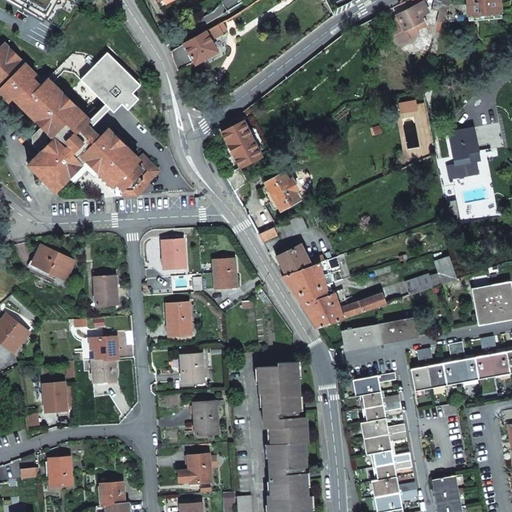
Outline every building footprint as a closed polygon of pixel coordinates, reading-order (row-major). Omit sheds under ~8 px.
[(10,0),(43,18),(45,15),(53,20),(51,23),(61,29),(78,0),(10,0)] [(326,0),(333,14),(347,7),(344,0),(326,0)] [(433,0),(431,9),(439,12),(441,4),(441,0),(433,0)] [(501,18),(499,0),(466,0),(468,20),(501,18)] [(422,2),(396,15),(400,22),(397,23),(393,35),(398,44),(418,34),(416,30),(423,26),(427,24),(422,14),(427,12),(422,2)] [(443,21),(444,21),(447,6),(441,4),(439,12),(437,22),(443,21)] [(172,56),(178,69),(192,62),(193,61),(214,49),(215,49),(210,40),(222,33),(221,32),(226,29),(222,21),(171,51),(172,56)] [(437,22),(428,59),(434,60),(443,21),(437,22)] [(124,196),(139,195),(150,184),(145,179),(142,181),(141,182),(139,182),(138,181),(137,180),(137,179),(137,178),(137,177),(142,171),(151,180),(160,170),(145,155),(141,160),(137,163),(133,159),(135,154),(126,145),(120,146),(113,139),(114,133),(109,128),(101,137),(91,128),(111,108),(115,112),(123,104),(129,111),(140,99),(134,93),(142,85),(108,53),(81,80),(107,105),(87,124),(83,120),(85,114),(49,79),(42,87),(33,78),(37,74),(6,44),(0,49),(0,91),(10,101),(14,98),(43,127),(34,136),(33,143),(42,152),(29,165),(56,193),(71,177),(69,172),(77,164),(82,166),(84,164),(88,168),(93,166),(97,163),(100,167),(99,172),(108,181),(113,179),(117,183),(124,190),(124,196)] [(214,49),(193,61),(195,65),(217,53),(214,49)] [(399,114),(416,111),(414,102),(398,105),(399,114)] [(262,156),(244,120),(221,132),(239,167),(262,156)] [(454,164),(451,165),(454,178),(478,173),(475,158),(474,152),(478,151),(474,128),(448,132),(454,164)] [(126,145),(114,133),(113,139),(120,146),(126,145)] [(69,172),(71,177),(82,166),(77,164),(69,172)] [(264,182),(266,185),(279,207),(281,210),(299,200),(296,194),(299,192),(302,198),(308,195),(307,192),(309,190),(311,186),(311,182),(311,179),(310,175),(307,172),(304,170),(301,169),(297,168),(294,169),(292,166),(286,170),(287,172),(284,174),(283,172),(264,182)] [(234,191),(244,183),(238,171),(226,177),(234,191)] [(249,190),(244,182),(244,183),(234,191),(238,198),(249,190)] [(279,207),(266,185),(261,188),(265,196),(269,202),(274,210),(279,207)] [(445,202),(448,216),(458,214),(455,200),(445,202)] [(307,228),(301,214),(274,226),(277,234),(274,236),(284,239),(307,228)] [(458,214),(448,216),(450,226),(460,224),(458,214)] [(277,234),(274,226),(258,234),(262,241),(274,236),(277,234)] [(176,265),(186,264),(185,238),(163,240),(165,268),(176,268),(176,265)] [(75,261),(42,245),(33,264),(66,279),(75,261)] [(276,257),(286,275),(312,266),(311,263),(309,264),(300,246),(290,251),(284,254),(276,257)] [(311,263),(312,266),(320,263),(325,261),(323,256),(310,260),(311,263)] [(440,274),(443,284),(458,279),(449,256),(435,261),(440,274)] [(228,284),(238,283),(236,258),(214,259),(215,272),(203,273),(204,289),(228,287),(228,284)] [(282,276),(318,328),(387,304),(383,292),(377,295),(376,293),(370,295),(371,297),(340,308),(335,293),(332,294),(331,291),(329,292),(326,284),(334,282),(333,279),(326,281),(320,263),(312,266),(286,275),(282,276)] [(410,296),(434,287),(430,276),(429,274),(405,282),(410,296)] [(434,287),(443,284),(440,274),(430,276),(434,287)] [(107,302),(119,301),(116,276),(95,277),(97,306),(107,305),(107,302)] [(480,313),(511,307),(511,299),(510,288),(511,287),(511,285),(511,281),(475,287),(480,313)] [(397,286),(401,299),(410,296),(405,282),(396,285),(397,286)] [(383,292),(387,304),(401,299),(397,286),(382,290),(383,292)] [(180,331),(192,330),(190,302),(167,303),(169,336),(181,335),(180,331)] [(0,336),(2,338),(0,340),(0,341),(13,352),(30,333),(7,314),(0,322),(0,336)] [(355,346),(348,348),(348,351),(416,338),(412,318),(344,331),(346,341),(353,339),(355,346)] [(411,369),(415,390),(511,372),(511,332),(511,333),(511,350),(497,353),(494,335),(480,338),(484,356),(466,359),(463,341),(448,344),(452,362),(434,365),(430,347),(417,349),(420,367),(411,369)] [(115,358),(119,358),(118,336),(95,338),(96,349),(96,359),(115,358)] [(346,341),(348,348),(355,346),(353,339),(346,341)] [(201,348),(182,349),(183,355),(182,355),(183,383),(205,381),(204,353),(201,353),(201,348)] [(117,380),(115,358),(96,359),(92,359),(94,382),(117,380)] [(76,377),(75,360),(65,361),(67,377),(76,377)] [(300,404),(303,404),(301,370),(298,370),(297,361),(278,362),(278,366),(261,367),(261,376),(258,376),(260,393),(262,393),(264,423),(267,422),(267,428),(270,428),(271,436),(274,436),(275,443),(272,443),(272,450),(269,450),(271,495),(268,495),(270,511),(273,511),(272,511),(312,511),(312,502),(309,503),(308,479),(304,479),(304,472),(304,466),(307,466),(306,457),(303,457),(302,450),(306,449),(305,442),(308,441),(308,432),(305,432),(304,416),(300,416),(300,410),(300,404)] [(420,511),(420,510),(406,511),(403,511),(401,498),(418,495),(415,481),(398,484),(395,469),(412,466),(410,452),(393,455),(390,440),(407,437),(404,423),(387,426),(385,412),(402,408),(399,394),(382,397),(380,383),(397,380),(395,372),(353,380),(356,396),(361,395),(366,422),(361,422),(367,453),(372,453),(376,479),(372,480),(378,511),(382,510),(382,511),(420,511)] [(68,411),(66,382),(44,383),(46,412),(68,411)] [(218,401),(194,402),(196,435),(220,433),(218,401)] [(39,425),(38,413),(29,414),(30,426),(39,425)] [(190,481),(191,483),(201,483),(201,480),(212,479),(212,464),(218,463),(217,453),(211,453),(189,454),(190,469),(190,481)] [(60,460),(60,457),(49,458),(51,486),(72,485),(71,460),(60,460)] [(190,481),(190,469),(178,470),(179,481),(190,481)] [(441,511),(461,511),(455,475),(435,478),(441,511)] [(213,491),(212,479),(201,480),(201,483),(202,492),(213,491)] [(101,483),(102,504),(106,504),(125,503),(123,481),(101,483)] [(225,493),(225,503),(235,502),(234,492),(225,493)] [(238,511),(253,511),(252,495),(238,496),(238,511)] [(129,511),(129,502),(125,503),(106,504),(106,509),(103,509),(102,511),(129,511)] [(203,511),(203,503),(182,504),(181,511),(203,511)]
